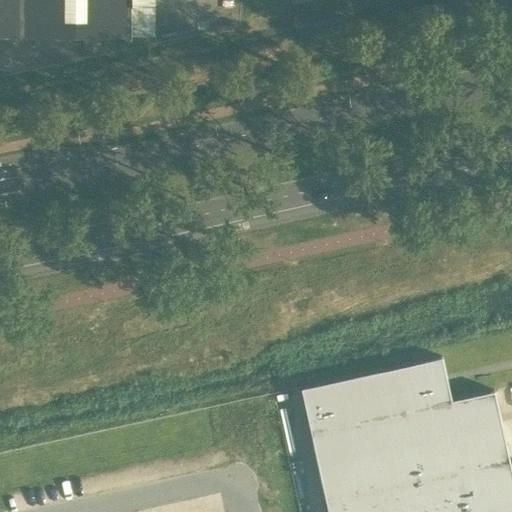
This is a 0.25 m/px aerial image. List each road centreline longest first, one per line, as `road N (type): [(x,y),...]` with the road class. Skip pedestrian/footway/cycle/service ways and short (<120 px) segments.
road 1 (secondary): [(0,257),(511,146)]
road 2 (secondary): [(511,76),(0,183)]
